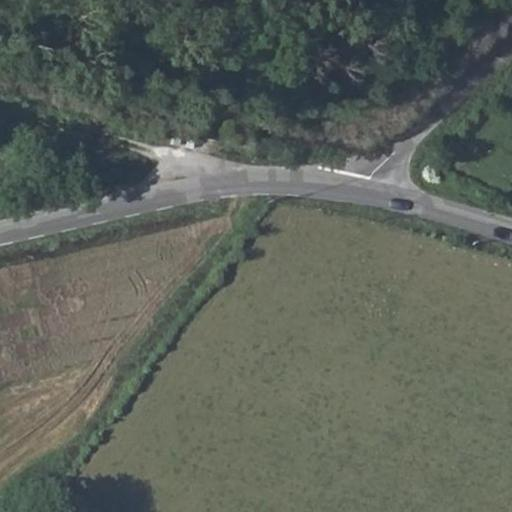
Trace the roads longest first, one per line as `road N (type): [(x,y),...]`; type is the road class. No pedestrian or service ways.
road 1 (tertiary): [(0,235),(200,188),(285,179),(363,190)]
road 2 (track): [(200,188),(147,146),(0,108)]
road 3 (unclassified): [(363,190),(393,148),(511,36)]
road 4 (tertiary): [(511,230),(363,190)]
